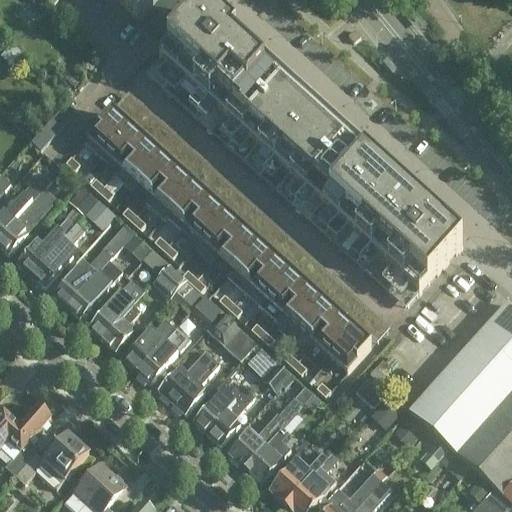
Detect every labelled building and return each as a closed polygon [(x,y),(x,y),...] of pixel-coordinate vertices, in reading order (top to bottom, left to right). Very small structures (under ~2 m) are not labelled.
[(40,0),(52,10),(60,0),(40,0)] [(110,0),(137,24),(158,0),(110,0)] [(201,18),(159,64),(174,78),(178,81),(299,190),(415,295),(419,298),(461,252),(462,251),(458,247),(231,43),(218,31),(202,16),(200,17),(201,18)] [(71,120),(62,112),(57,118),(66,126),(71,120)] [(103,164),(130,134),(112,117),(84,148),(103,164)] [(66,126),(57,118),(52,123),(61,132),(66,126)] [(56,137),(61,132),(52,123),(47,129),(56,137)] [(56,137),(47,129),(42,135),(51,143),(56,137)] [(119,178),(146,148),(130,134),(103,164),(119,178)] [(51,143),(42,135),(37,141),(46,149),(51,143)] [(46,149),(37,141),(31,146),(40,154),(41,154),(46,149)] [(136,192),(162,163),(146,148),(119,178),(136,192)] [(71,163),(66,169),(75,177),(81,172),(71,163)] [(152,207),(178,177),(162,163),(136,192),(152,207)] [(168,221),(194,192),(178,177),(152,207),(168,221)] [(0,215),(0,242),(13,229),(22,219),(36,204),(41,200),(51,189),(39,178),(30,189),(23,197),(24,198),(6,219),(1,215),(0,215)] [(0,200),(11,188),(1,180),(0,180),(0,200)] [(96,185),(91,191),(100,199),(105,193),(96,185)] [(13,229),(0,242),(0,253),(8,260),(28,238),(27,238),(57,204),(50,198),(57,190),(53,186),(41,200),(36,204),(22,219),(13,229)] [(184,235),(210,206),(194,192),(168,221),(184,235)] [(114,201),(105,193),(100,199),(109,207),(114,201)] [(105,233),(117,218),(91,196),(78,210),(105,233)] [(201,249),(226,221),(210,206),(184,235),(201,249)] [(128,214),(122,220),(132,228),(137,222),(128,214)] [(217,263),(242,235),(226,221),(201,249),(217,263)] [(146,230),(137,222),(132,228),(141,236),(146,230)] [(30,281),(76,229),(75,229),(67,223),(55,237),(54,236),(41,251),(37,247),(17,269),(30,281)] [(76,229),(30,281),(43,293),(73,260),(66,254),(83,236),(76,229)] [(233,278),(258,250),(242,235),(217,263),(233,278)] [(164,257),(169,251),(160,242),(154,248),(164,257)] [(53,301),(66,313),(109,266),(122,251),(115,244),(88,273),(83,268),(53,301)] [(250,292),(275,264),(258,250),(233,278),(250,292)] [(178,259),(169,251),(164,257),(173,265),(178,259)] [(266,306),(291,279),(275,264),(250,292),(266,306)] [(109,266),(66,313),(79,325),(122,278),(116,272),(109,266)] [(185,286),(181,283),(168,271),(152,288),(170,304),(185,286)] [(188,278),(182,283),(192,292),(197,286),(188,278)] [(282,320),(307,293),(291,279),(266,306),(282,320)] [(88,333),(102,345),(133,310),(134,309),(145,297),(132,285),(108,311),(88,333)] [(206,294),(197,286),(192,292),(201,300),(206,294)] [(298,334),(323,307),(307,293),(282,320),(298,334)] [(211,328),(223,316),(206,300),(194,312),(211,328)] [(225,302),(220,308),(229,316),(234,310),(225,302)] [(315,349),(339,322),(323,307),(298,334),(315,349)] [(409,416),(492,493),(475,511),(509,511),(511,510),(502,501),(502,500),(511,508),(511,311),(508,308),(409,416)] [(133,310),(102,345),(115,357),(135,335),(128,329),(139,316),(133,310)] [(243,318),(234,310),(229,316),(238,324),(243,318)] [(223,349),(239,332),(223,316),(211,328),(207,333),(223,349)] [(331,363),(355,336),(339,322),(315,349),(331,363)] [(124,364),(137,377),(176,334),(166,325),(154,338),(150,335),(124,364)] [(257,331),(251,336),(261,345),(266,339),(257,331)] [(178,332),(137,377),(150,389),(191,344),(178,332)] [(239,332),(223,349),(240,364),(255,347),(239,332)] [(371,351),(355,336),(331,363),(347,377),(371,351)] [(275,347),(266,339),(261,345),(270,353),(275,347)] [(178,374),(159,396),(172,408),(213,363),(205,356),(184,379),(178,374)] [(289,359),(283,365),(292,373),(298,368),(289,359)] [(213,363),(172,408),(185,420),(205,399),(198,392),(219,369),(213,363)] [(306,376),(298,368),(292,373),(302,382),(306,376)] [(194,428),(207,440),(247,395),(238,387),(218,410),(213,406),(194,428)] [(384,403),(366,387),(354,401),(372,417),(384,403)] [(322,389),(317,395),(325,403),(330,397),(322,389)] [(247,395),(207,440),(221,452),(240,430),(234,424),(254,402),(247,395)] [(228,458),(245,473),(290,423),(302,410),(294,402),(278,420),(277,418),(254,443),(248,437),(228,458)] [(20,424),(17,427),(22,431),(2,453),(13,463),(5,472),(16,481),(37,458),(34,456),(27,450),(51,423),(38,411),(23,427),(20,424)] [(3,414),(0,416),(0,449),(2,451),(1,452),(2,453),(22,431),(17,427),(3,414)] [(290,423),(245,473),(261,488),(281,467),(271,458),(279,448),(297,429),(290,423)] [(44,465),(37,458),(16,481),(25,490),(35,479),(43,486),(48,479),(60,489),(63,486),(64,487),(89,459),(68,439),(44,465)] [(269,496),(286,511),(313,481),(312,480),(327,463),(321,458),(308,471),(299,463),(291,472),(269,496)] [(313,481),(286,511),(287,511),(322,511),(328,506),(324,502),(336,488),(326,479),(338,466),(331,459),(327,463),(312,480),(313,481)] [(346,503),(372,478),(364,469),(338,495),(346,503)] [(101,470),(74,500),(87,511),(107,511),(126,493),(121,489),(101,470)] [(360,511),(369,503),(367,501),(383,484),(384,483),(386,481),(383,478),(378,473),(341,511),(335,511),(328,506),(322,511),(360,511)] [(369,503),(360,511),(375,511),(377,510),(369,503)]
